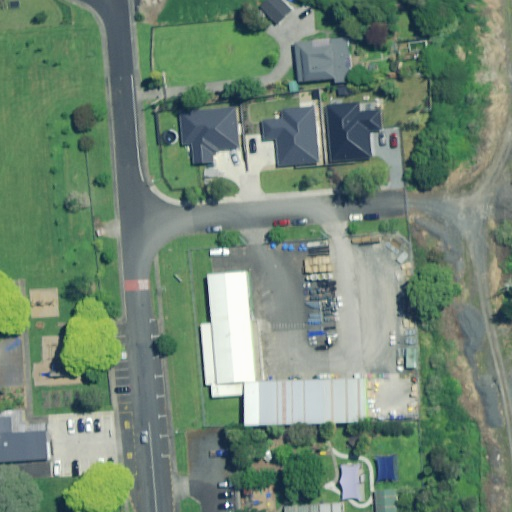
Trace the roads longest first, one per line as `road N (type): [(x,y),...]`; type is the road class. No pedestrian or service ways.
road 1 (residential): [(156,511),(132,227)]
road 2 (residential): [(132,227),(402,202)]
road 3 (track): [(511,427),(459,259),(427,211),(402,202)]
road 4 (residential): [(132,227),(119,32),(109,0)]
